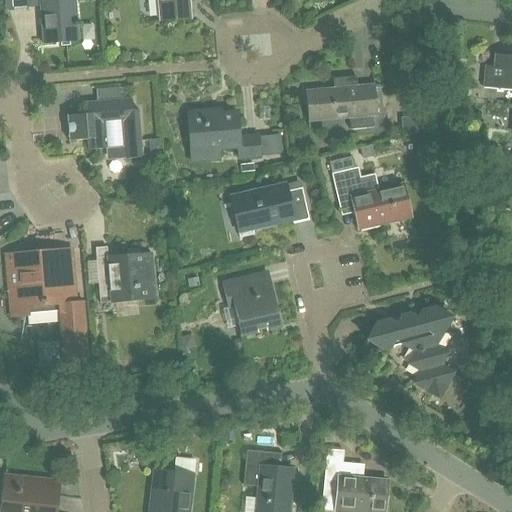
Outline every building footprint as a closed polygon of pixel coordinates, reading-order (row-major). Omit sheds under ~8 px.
[(14,0),(16,9),(38,7),(42,44),(77,41),(75,27),(81,27),(80,22),(77,23),(75,0),(14,0)] [(189,17),(187,0),(159,0),(161,20),(189,17)] [(511,55),(493,54),(492,67),(485,67),(483,87),(511,89),(511,55)] [(333,90),(305,93),(307,122),(348,119),(349,131),(373,129),(372,118),(377,117),(375,87),(358,89),(357,77),(332,78),(333,90)] [(87,151),(123,148),(124,160),(142,158),(138,110),(133,110),(132,98),(84,102),(85,115),(66,117),(68,141),(86,140),(87,151)] [(260,159),(258,135),(239,137),(236,111),(211,113),(211,109),(186,111),(189,149),(216,147),(217,151),(238,149),(239,160),(260,159)] [(370,146),(361,149),(363,158),(373,156),(370,146)] [(160,147),(149,148),(150,163),(161,162),(160,147)] [(328,162),(333,184),(339,209),(351,207),(358,234),(396,224),(395,221),(410,218),(403,186),(379,192),(375,174),(360,178),(358,167),(355,168),(352,156),(328,162)] [(302,188),(296,190),(287,192),(285,185),(230,198),(238,233),(291,221),(292,225),(310,221),(302,188)] [(150,252),(140,253),(108,256),(107,247),(95,248),(100,298),(110,297),(110,303),(155,299),(150,252)] [(75,302),(72,274),(57,275),(55,252),(6,257),(11,316),(27,315),(28,324),(59,321),(63,371),(90,369),(84,301),(75,302)] [(268,273),(240,279),(223,283),(229,308),(234,307),(241,335),(280,325),(268,273)] [(448,354),(435,346),(452,318),(435,308),(423,312),(418,319),(411,314),(402,317),(397,325),(389,320),(376,324),(366,340),(387,353),(395,339),(416,352),(409,364),(421,371),(413,384),(438,399),(453,374),(440,366),(448,354)] [(258,487),(257,499),(255,511),(289,511),(293,470),(281,469),(282,453),(246,450),(243,486),(258,487)] [(326,461),(323,496),(322,507),(335,508),(335,511),(341,511),(384,511),(387,482),(355,479),(356,464),(326,461)] [(188,511),(193,474),(154,470),(149,511),(188,511)] [(55,511),(59,482),(5,476),(1,510),(16,511),(55,511)]
